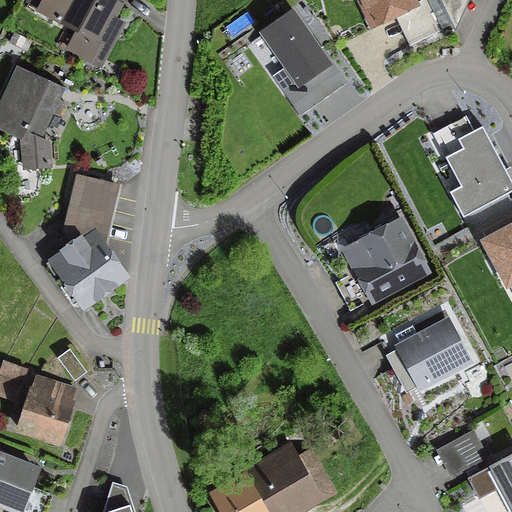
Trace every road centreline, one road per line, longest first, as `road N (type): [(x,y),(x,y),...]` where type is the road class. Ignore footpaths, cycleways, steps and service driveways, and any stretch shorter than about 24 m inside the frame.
road 1 (residential): [(251,199),(424,511)]
road 2 (residential): [(251,199),(430,77),(485,82),(511,110)]
road 3 (residential): [(175,511),(144,389),(155,235)]
road 4 (residential): [(155,235),(181,0)]
